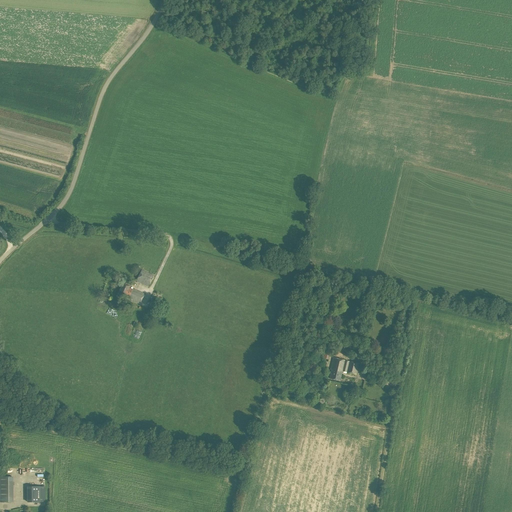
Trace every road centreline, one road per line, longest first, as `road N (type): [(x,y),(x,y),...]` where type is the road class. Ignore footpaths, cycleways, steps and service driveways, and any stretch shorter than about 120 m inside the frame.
road 1 (unclassified): [(0,259),(68,194),(100,95),(165,0)]
road 2 (track): [(376,511),(396,384),(364,375)]
